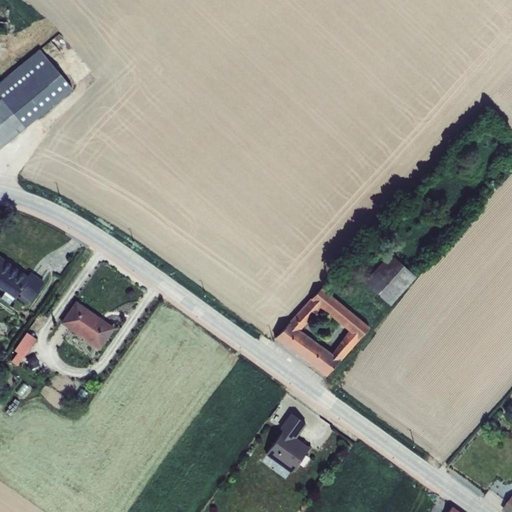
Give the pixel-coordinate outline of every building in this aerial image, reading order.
[(0,48),(7,49),(8,36),(7,35),(9,8),(0,7),(0,48)] [(0,147),(73,91),(41,50),(0,82),(0,147)] [(389,253),(364,282),(390,305),(416,277),(389,253)] [(0,256),(0,289),(4,292),(0,297),(9,304),(14,297),(15,298),(18,293),(21,295),(18,299),(27,305),(30,301),(32,303),(45,282),(30,272),(28,276),(0,256)] [(289,322),(300,331),(321,308),(348,331),(332,353),(340,361),(370,327),(322,287),(289,322)] [(76,301),(60,323),(100,350),(115,328),(76,301)] [(300,331),(289,322),(274,338),(326,376),(340,361),(332,353),(300,331)] [(17,353),(11,361),(17,366),(36,339),(26,332),(13,351),(17,353)] [(35,355),(26,360),(31,370),(40,365),(35,355)] [(283,431),(266,454),(291,472),(309,448),(294,439),(305,424),(291,414),(280,429),(283,431)] [(511,511),(511,497),(502,511),(511,511)]
